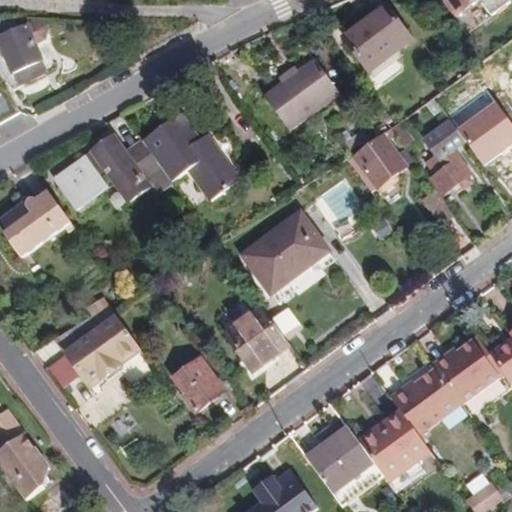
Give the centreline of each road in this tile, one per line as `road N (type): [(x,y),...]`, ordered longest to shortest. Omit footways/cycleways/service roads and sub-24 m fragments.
road 1 (residential): [(146,511),(511,245)]
road 2 (residential): [(0,158),(252,20)]
road 3 (residential): [(252,20),(0,3)]
road 4 (residential): [(0,344),(124,511)]
